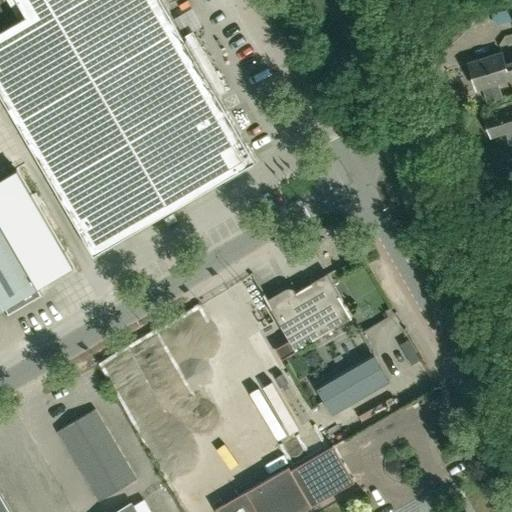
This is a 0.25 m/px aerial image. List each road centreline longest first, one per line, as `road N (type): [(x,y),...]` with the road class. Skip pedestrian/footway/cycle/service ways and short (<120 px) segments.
road 1 (unclassified): [(0,385),(351,180)]
road 2 (unclassified): [(511,455),(351,180)]
road 3 (unclassified): [(351,180),(427,135),(435,121),(405,0)]
road 4 (unclassified): [(351,180),(245,0)]
